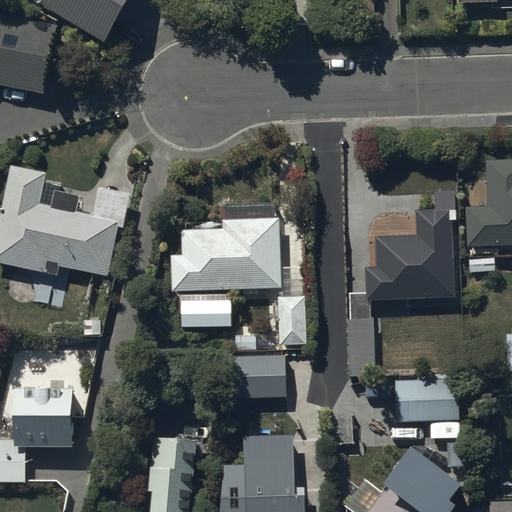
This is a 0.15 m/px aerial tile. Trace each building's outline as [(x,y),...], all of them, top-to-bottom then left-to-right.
[(19,0),(104,51),(135,0),(19,0)] [(55,30),(0,18),(0,87),(42,96),(55,30)] [(511,164),(488,165),(488,210),(467,210),(467,249),(511,248),(511,164)] [(46,177),(12,169),(0,225),(0,266),(58,279),(60,270),(107,280),(118,231),(124,232),(131,198),(100,191),(93,220),(77,216),(80,200),(59,195),(61,187),(45,183),(46,177)] [(456,194),(435,194),(435,213),(416,213),(416,239),(376,239),(376,271),(366,271),(366,295),(351,295),(351,380),(376,380),(376,323),(371,323),(371,305),(454,301),(453,225),(456,225),(456,194)] [(182,259),(170,257),(172,296),(281,293),(282,271),(300,271),(300,221),(276,221),(275,207),(223,210),(223,232),(182,233),(182,259)] [(307,300),(276,301),(276,324),(236,325),(237,354),(308,352),(307,300)] [(231,304),(181,304),(182,329),(231,329),(231,304)] [(285,358),(232,358),(233,396),(227,396),(227,418),(287,417),(285,358)] [(459,383),(397,384),(398,427),(434,426),(434,443),(464,443),(463,425),(459,425),(459,383)] [(73,394),(14,392),(14,441),(0,440),(0,486),(26,487),(26,452),(72,451),(73,394)] [(305,511),(305,501),(296,500),(294,438),(244,441),(245,469),(214,469),(214,511),(305,511)] [(192,511),(199,445),(154,439),(149,495),(154,496),(152,511),(192,511)] [(462,492),(412,454),(384,495),(366,482),(344,510),(347,511),(459,511),(451,506),(462,492)]
